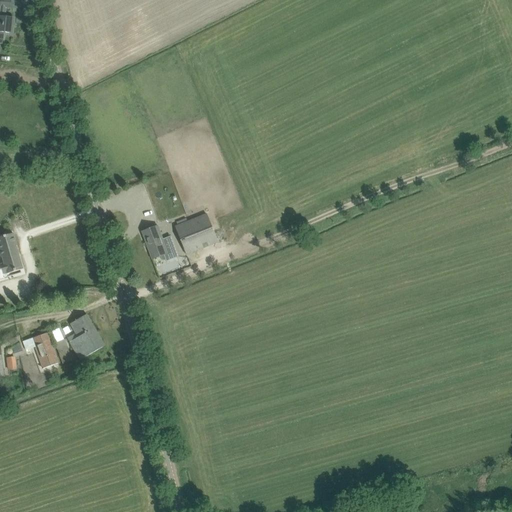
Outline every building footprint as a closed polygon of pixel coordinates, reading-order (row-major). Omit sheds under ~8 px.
[(0,0),(0,43),(3,44),(4,35),(3,35),(3,32),(12,33),(13,18),(5,17),(6,7),(11,8),(11,0),(0,0)] [(172,173),(133,186),(138,200),(167,190),(165,183),(174,180),(172,173)] [(175,227),(183,245),(186,255),(218,242),(207,214),(175,227)] [(142,232),(148,248),(150,247),(154,258),(159,257),(159,259),(161,260),(164,260),(166,260),(166,261),(178,257),(174,246),(166,249),(158,226),(142,232)] [(4,263),(0,264),(0,278),(3,277),(2,274),(7,273),(7,274),(23,269),(16,246),(17,246),(13,233),(0,237),(0,254),(1,257),(2,257),(4,263)] [(86,315),(71,324),(76,333),(68,338),(80,360),(105,346),(86,315)] [(60,344),(67,340),(60,328),(53,332),(60,344)] [(26,350),(35,347),(43,369),(58,363),(48,333),(23,342),(26,350)] [(62,364),(75,360),(72,352),(60,357),(62,364)]
